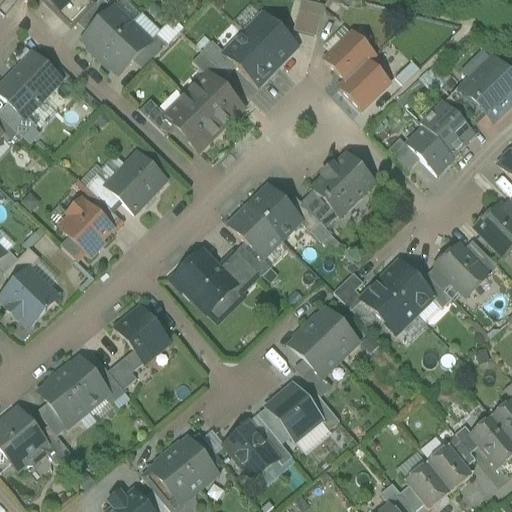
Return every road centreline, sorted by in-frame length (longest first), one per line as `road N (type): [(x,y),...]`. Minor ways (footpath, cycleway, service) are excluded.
road 1 (residential): [(215,202),(8,5),(0,16)]
road 2 (residential): [(426,212),(317,103),(215,202)]
road 3 (residential): [(135,274),(25,369)]
road 4 (residential): [(135,274),(228,383)]
